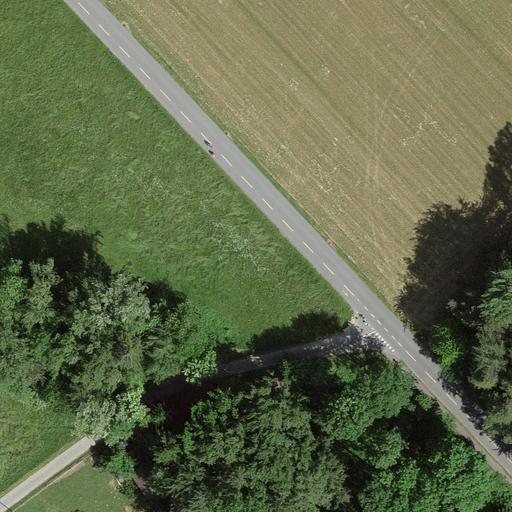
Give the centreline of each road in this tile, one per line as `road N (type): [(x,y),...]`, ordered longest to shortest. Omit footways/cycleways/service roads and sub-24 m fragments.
road 1 (tertiary): [(383,321),(79,0)]
road 2 (unclassified): [(383,321),(361,337),(180,379),(0,506)]
road 3 (tertiary): [(383,321),(511,457)]
